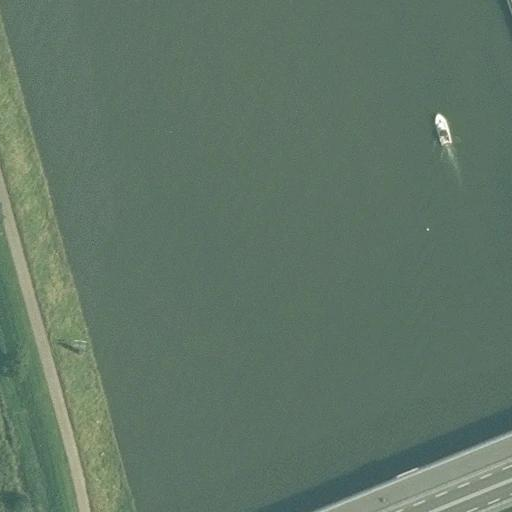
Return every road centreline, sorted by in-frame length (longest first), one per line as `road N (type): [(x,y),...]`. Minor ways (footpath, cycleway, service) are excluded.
road 1 (unclassified): [(0,195),(86,511)]
road 2 (unclassified): [(353,511),(511,448)]
